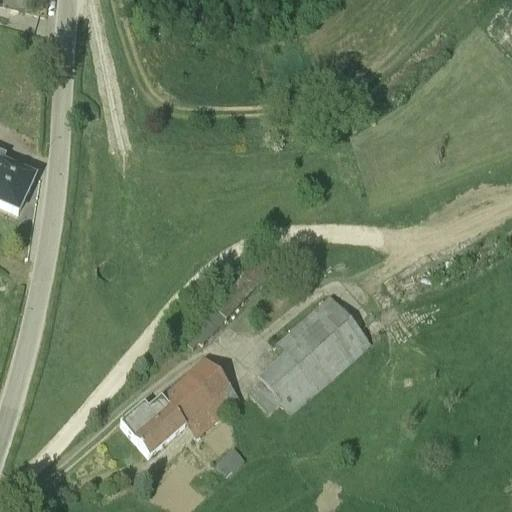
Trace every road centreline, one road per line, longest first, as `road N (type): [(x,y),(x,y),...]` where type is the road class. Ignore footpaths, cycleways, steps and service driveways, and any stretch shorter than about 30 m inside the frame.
road 1 (track): [(0,505),(193,288),(230,257),(285,234),(401,239)]
road 2 (unclassified): [(0,429),(45,260),(66,0)]
